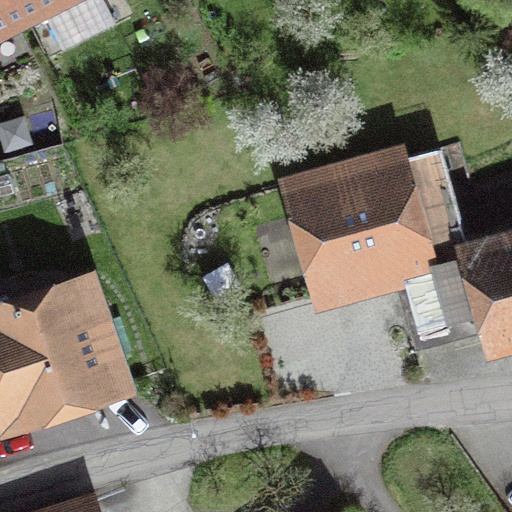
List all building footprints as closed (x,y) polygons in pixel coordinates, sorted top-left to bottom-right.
[(0,0),(0,38),(29,24),(16,0),(0,0)] [(16,0),(29,24),(46,58),(117,22),(105,0),(16,0)] [(0,120),(0,136),(4,150),(32,142),(24,114),(0,120)] [(442,145),(440,139),(408,148),(404,136),(276,171),(314,308),(397,286),(414,347),(480,329),(487,353),(511,346),(511,216),(465,230),(454,190),(472,185),(459,140),(442,145)] [(238,280),(226,259),(200,274),(212,295),(238,280)] [(0,293),(0,437),(138,392),(95,262),(0,293)] [(6,511),(102,511),(95,486),(6,511)]
